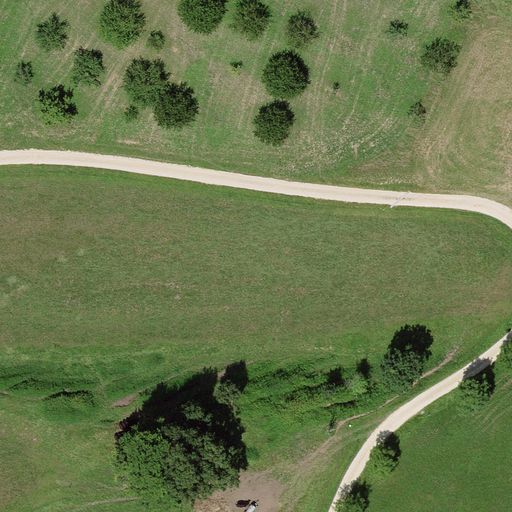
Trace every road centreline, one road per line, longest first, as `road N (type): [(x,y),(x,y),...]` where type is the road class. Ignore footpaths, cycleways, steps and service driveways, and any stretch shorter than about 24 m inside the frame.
road 1 (track): [(511,220),(473,206),(312,196),(80,159),(0,162)]
road 2 (track): [(332,511),(378,434),(511,332)]
